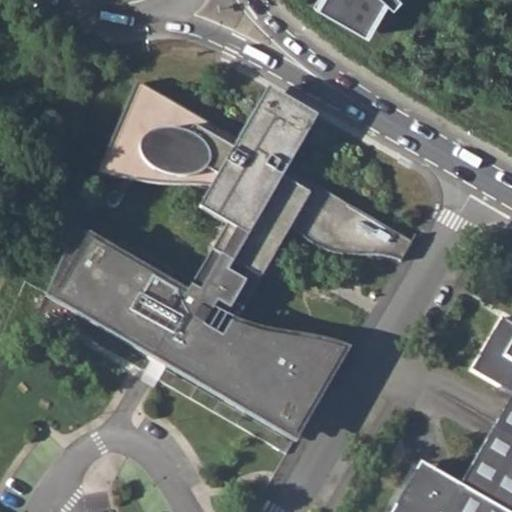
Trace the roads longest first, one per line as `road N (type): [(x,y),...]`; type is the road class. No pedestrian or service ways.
road 1 (unclassified): [(480,175),(288,511)]
road 2 (tertiary): [(157,11),(324,84)]
road 3 (tertiary): [(324,84),(480,175)]
